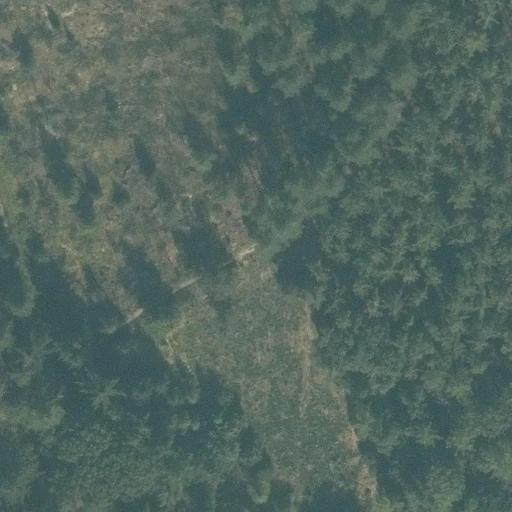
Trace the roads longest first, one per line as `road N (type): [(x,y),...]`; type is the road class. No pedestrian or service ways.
road 1 (track): [(0,145),(79,425)]
road 2 (track): [(79,425),(163,511)]
